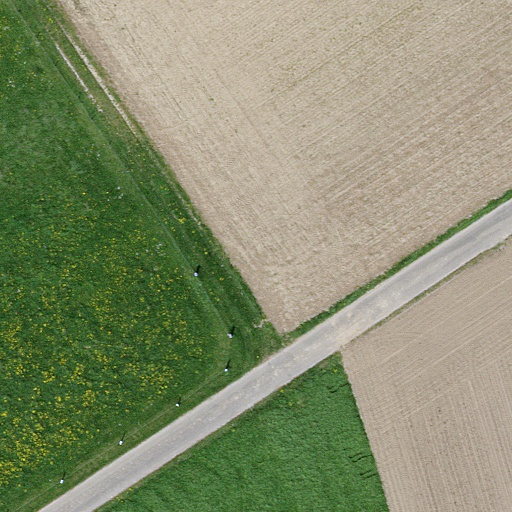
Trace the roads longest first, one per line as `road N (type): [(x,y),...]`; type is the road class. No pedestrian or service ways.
road 1 (track): [(511,197),(276,345),(33,511)]
road 2 (track): [(276,345),(38,0)]
